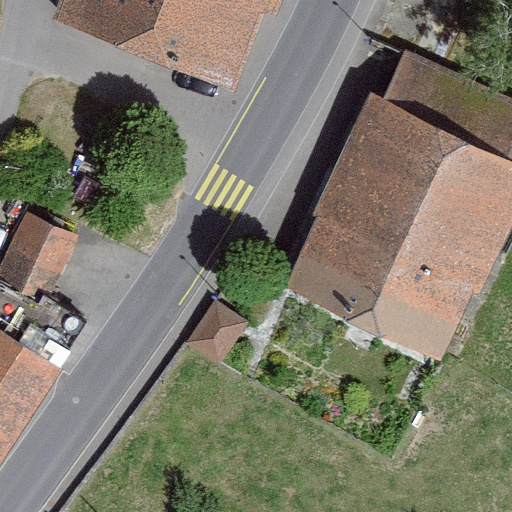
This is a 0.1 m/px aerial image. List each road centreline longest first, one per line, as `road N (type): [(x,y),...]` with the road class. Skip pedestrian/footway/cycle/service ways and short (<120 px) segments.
road 1 (tertiary): [(4,511),(128,350),(260,143)]
road 2 (residential): [(260,143),(13,41)]
road 3 (tertiary): [(260,143),(331,0)]
